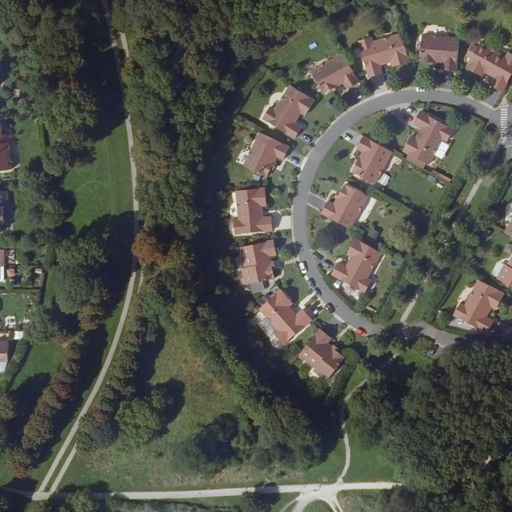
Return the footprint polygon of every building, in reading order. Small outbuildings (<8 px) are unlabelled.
[(443,70),(457,71),(460,38),(439,36),(439,34),(423,32),(421,61),(430,62),(437,62),(444,63),(443,70)] [(394,67),(411,62),(403,35),(374,43),(373,38),(360,42),(370,78),(383,74),(381,66),(380,62),(385,61),(385,64),(393,62),(394,67)] [(492,84),(503,90),(511,74),(511,52),(510,52),(507,56),(476,40),(468,55),(473,58),(468,67),(483,75),(485,71),(492,74),(493,72),(497,74),(496,77),(492,84)] [(347,89),(360,82),(344,53),(325,63),(323,61),(309,69),(323,94),(331,90),(338,86),(343,83),(347,89)] [(315,101),(291,85),(276,110),(272,108),(264,119),(296,139),(303,128),(296,123),(293,122),(295,118),(298,119),(302,113),(306,116),(315,101)] [(423,133),(421,132),(417,138),(413,136),(405,151),(430,164),(443,139),(448,141),(454,130),(421,112),(415,123),(423,127),(425,129),(423,133)] [(0,172),(12,170),(9,145),(13,144),(12,135),(2,137),(1,127),(0,127),(0,172)] [(290,147),(260,133),(251,151),(248,150),(241,165),(267,178),(271,170),(274,164),(277,157),(284,160),(290,147)] [(383,171),(393,152),(364,136),(357,149),(364,152),(360,158),(357,164),(352,172),(378,186),(386,172),(383,171)] [(322,213),(351,229),(362,211),(364,212),(372,198),(346,184),(342,192),(339,198),(335,204),(329,200),(322,213)] [(266,189),(237,191),(240,220),(235,221),(237,234),(273,231),(272,217),(264,218),(261,218),(261,213),(263,214),(263,206),(268,206),(266,189)] [(2,222),(5,222),(5,218),(6,218),(5,210),(4,210),(4,205),(6,205),(9,202),(8,191),(0,191),(0,231),(3,231),(2,222)] [(349,268),(347,267),(339,263),(332,274),(365,292),(372,280),(367,278),(381,253),(356,239),(348,254),(352,256),(349,263),(352,264),(349,268)] [(274,241),(242,248),(247,268),(244,269),(247,285),(275,279),(274,270),(272,263),(271,256),(277,255),(274,241)] [(511,259),(509,265),(506,264),(498,278),(511,285),(511,259)] [(505,293),(480,279),(466,306),(462,303),(455,315),(488,333),(495,321),(487,317),(484,316),(486,312),(489,313),(492,306),(497,309),(505,293)] [(282,290),(261,309),(280,331),(276,334),(285,345),(313,320),(304,310),(298,316),(296,318),(292,314),(295,312),(290,307),(294,303),(282,290)] [(321,329),(301,355),(317,368),(315,371),(328,381),(347,358),(339,352),(334,348),(328,344),(332,338),(321,329)] [(22,339),(22,331),(13,331),(13,339),(22,339)] [(0,373),(3,374),(3,372),(8,372),(8,361),(10,361),(9,341),(0,341),(0,373)]
